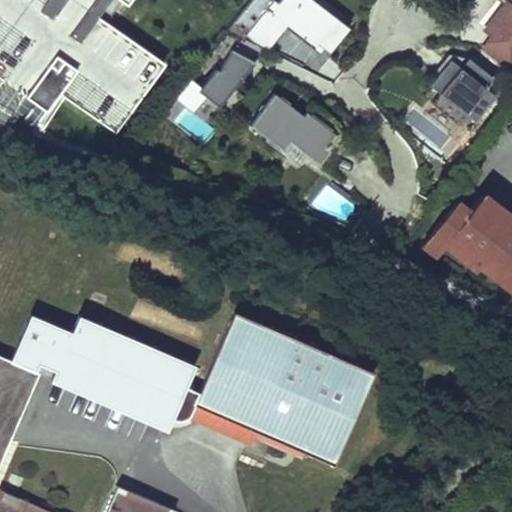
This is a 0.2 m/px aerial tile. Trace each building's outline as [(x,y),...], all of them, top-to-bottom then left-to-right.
[(329,53),(352,21),(322,0),(252,0),(235,24),(269,48),(287,23),(329,53)] [(511,69),(511,0),(504,0),(484,29),(490,33),(480,47),(511,69)] [(237,42),(200,86),(220,103),(257,59),(237,42)] [(452,53),(426,91),(473,124),(500,86),(452,53)] [(274,91),(247,123),(280,151),(288,141),(316,165),(328,150),(327,149),(336,137),(304,110),(300,114),(274,91)] [(195,92),(168,127),(187,141),(214,107),(195,92)] [(511,216),(479,191),(474,198),(511,227),(511,216)] [(459,217),(447,207),(417,244),(431,255),(440,243),(444,238),(472,258),(483,243),(500,257),(486,276),(511,296),(511,227),(474,198),(464,211),(459,217)] [(459,217),(464,211),(451,201),(447,207),(459,217)] [(472,258),(444,238),(440,243),(475,269),(476,268),(486,276),(500,257),(483,243),(472,258)] [(179,384),(188,362),(72,314),(66,329),(49,370),(164,419),(165,415),(169,416),(174,416),(179,415),(183,412),(186,408),(190,399),(253,426),(331,459),(370,366),(228,306),(193,390),(179,384)] [(66,329),(26,313),(6,360),(29,369),(31,363),(49,370),(66,329)] [(6,360),(0,357),(0,448),(32,370),(29,369),(6,360)] [(253,426),(190,399),(186,408),(183,414),(247,441),(253,426)] [(101,511),(46,511),(0,492),(0,511),(163,511),(111,488),(101,511)]
